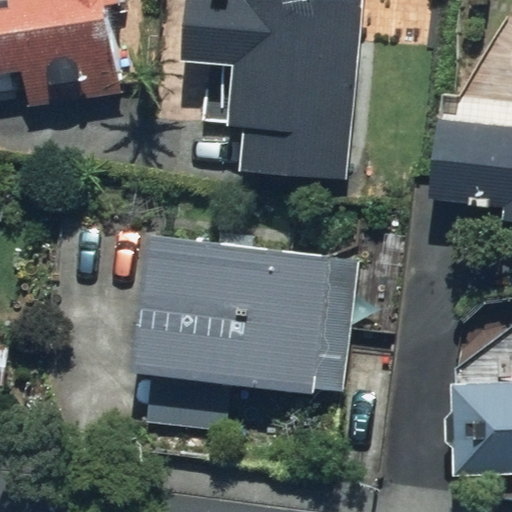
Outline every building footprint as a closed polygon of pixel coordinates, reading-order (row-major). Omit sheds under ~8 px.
[(0,0),(0,109),(144,93),(132,0),(0,0)] [(199,0),(196,54),(250,56),(247,124),(264,125),(261,171),(359,176),(368,0),(199,0)] [(511,118),(445,117),(443,194),(511,196),(511,118)] [(168,227),(153,370),(353,392),(369,249),(168,227)] [(511,471),(511,355),(470,356),(470,471),(511,471)]
